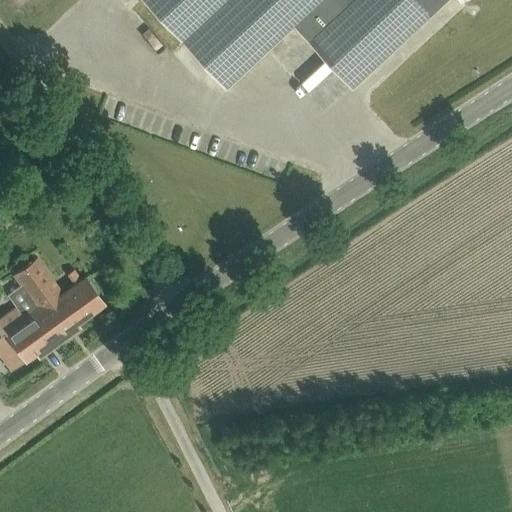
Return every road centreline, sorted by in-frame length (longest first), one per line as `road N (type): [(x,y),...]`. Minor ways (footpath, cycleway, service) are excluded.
road 1 (tertiary): [(178,310),(511,87)]
road 2 (unclassified): [(178,310),(0,35)]
road 3 (tertiary): [(0,434),(178,310)]
road 4 (unknown): [(121,350),(156,389),(218,511)]
